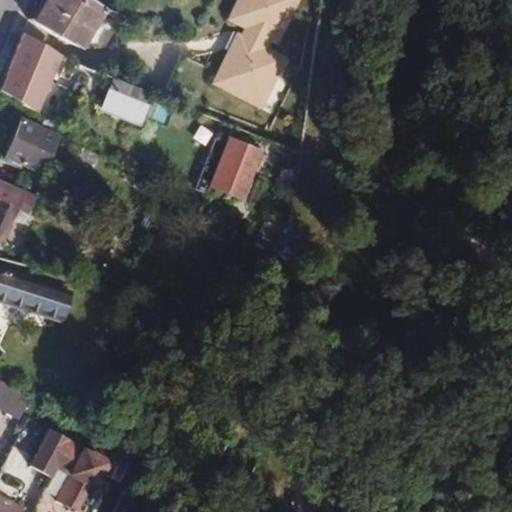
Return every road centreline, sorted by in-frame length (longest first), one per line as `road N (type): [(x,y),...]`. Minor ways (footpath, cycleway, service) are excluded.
road 1 (track): [(511,299),(500,270),(420,211),(389,157),(388,95),(407,0)]
road 2 (track): [(498,511),(511,368)]
